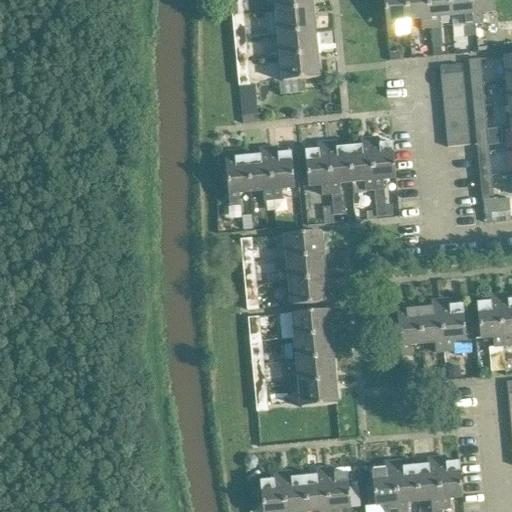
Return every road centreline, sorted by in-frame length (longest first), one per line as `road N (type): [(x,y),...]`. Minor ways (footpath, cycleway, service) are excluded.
road 1 (residential): [(511,235),(439,241),(420,60)]
road 2 (residential): [(499,511),(492,380)]
